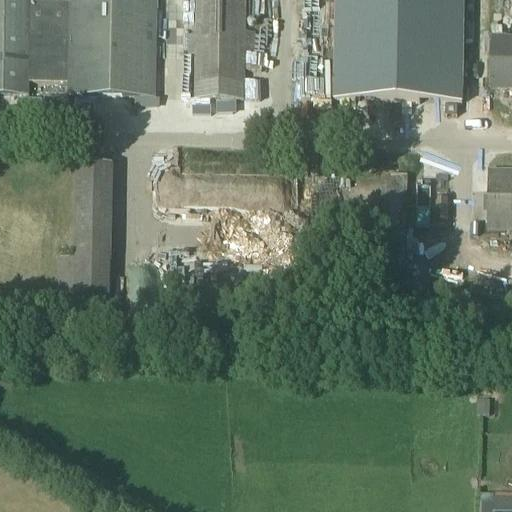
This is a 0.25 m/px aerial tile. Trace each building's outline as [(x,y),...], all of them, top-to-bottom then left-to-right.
[(0,0),(0,99),(27,100),(27,86),(67,86),(66,100),(153,102),(154,0),(68,0),(68,6),(28,5),(28,0),(0,0)] [(243,88),(244,55),(253,55),(254,35),(245,35),(245,0),(194,0),(193,37),(187,38),(187,58),(193,58),(193,87),(243,88)] [(460,108),(462,0),(334,0),(332,105),(460,108)] [(511,92),(511,39),(489,39),(488,92),(511,92)] [(109,310),(112,168),(75,168),(73,261),(57,261),(56,309),(109,310)] [(511,235),(511,173),(487,173),(485,235),(511,235)]
